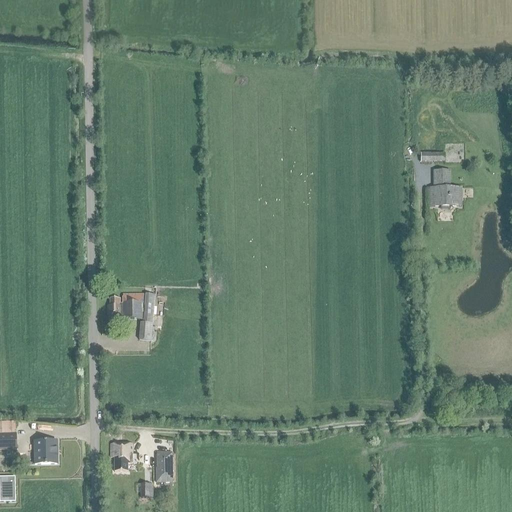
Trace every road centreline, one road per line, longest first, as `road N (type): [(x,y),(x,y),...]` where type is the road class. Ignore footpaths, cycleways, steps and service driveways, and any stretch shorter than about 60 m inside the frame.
road 1 (tertiary): [(94,511),(85,0)]
road 2 (track): [(413,421),(293,433),(93,430)]
